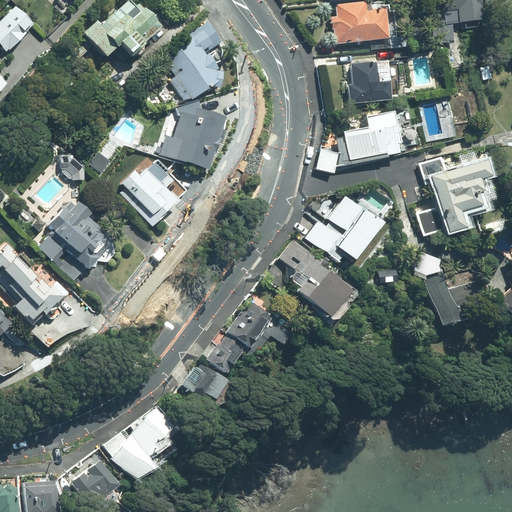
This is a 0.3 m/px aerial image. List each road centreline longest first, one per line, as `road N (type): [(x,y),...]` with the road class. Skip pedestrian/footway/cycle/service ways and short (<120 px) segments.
road 1 (residential): [(238,0),(276,55),(292,118),(264,213),(140,380),(71,420),(0,442)]
road 2 (residential): [(111,318),(206,197),(243,132),(247,84),(222,18),(224,0)]
road 3 (residential): [(111,318),(0,383)]
